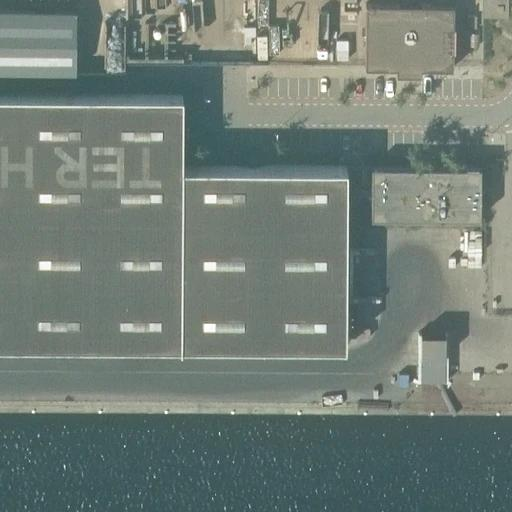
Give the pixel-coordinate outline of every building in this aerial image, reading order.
[(365,3),(364,66),(395,67),(395,73),(408,74),(421,74),(421,67),(452,67),(452,0),(432,0),(432,4),(365,3)] [(481,0),(471,0),(471,11),(481,11),(481,0)] [(507,15),(507,0),(481,0),(481,15),(507,15)] [(75,68),(75,11),(0,10),(0,70),(75,71),(75,68)] [(476,15),(466,15),(466,28),(476,28),(476,15)] [(345,345),(345,316),(346,166),(346,165),(338,165),(335,165),(332,165),(191,164),(181,164),(182,93),(0,91),(0,342),(58,343),(139,344),(222,344),(303,345),(345,345)] [(437,166),(436,166),(431,166),(426,166),(423,166),(370,165),(370,166),(370,196),(370,201),(370,217),(423,217),(430,217),(436,217),(479,218),(480,166),(437,166)]
